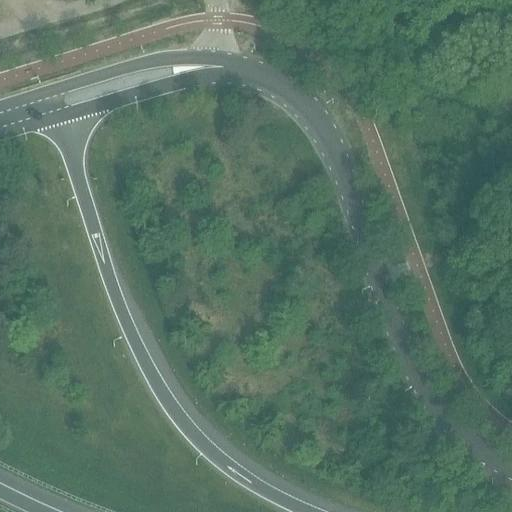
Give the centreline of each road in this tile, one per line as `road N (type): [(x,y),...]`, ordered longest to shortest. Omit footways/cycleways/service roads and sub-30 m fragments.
road 1 (tertiary): [(511,468),(427,393),(314,113),(294,90),(212,66)]
road 2 (motorway): [(307,511),(226,466),(181,423),(144,364),(110,284),(58,116)]
road 3 (tertiary): [(212,66),(163,60),(12,103)]
road 4 (tertiary): [(58,116),(212,66)]
